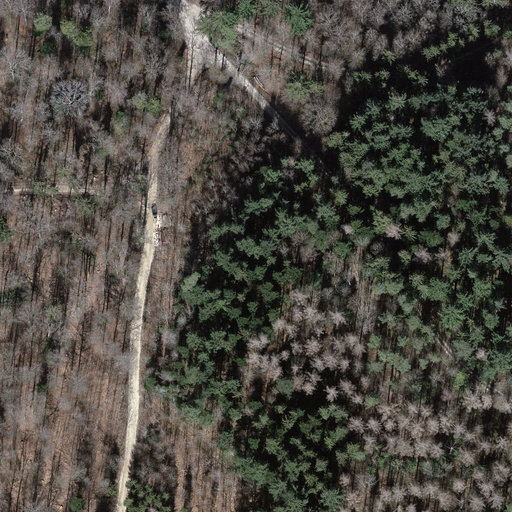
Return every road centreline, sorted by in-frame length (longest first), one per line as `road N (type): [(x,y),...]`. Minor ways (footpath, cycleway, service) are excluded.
road 1 (track): [(511,400),(447,350),(335,171),(173,0)]
road 2 (track): [(157,153),(121,511)]
road 3 (track): [(511,30),(432,64),(384,71),(317,62),(183,9)]
road 4 (track): [(0,193),(105,187),(149,213)]
road 5 (track): [(204,38),(157,153)]
